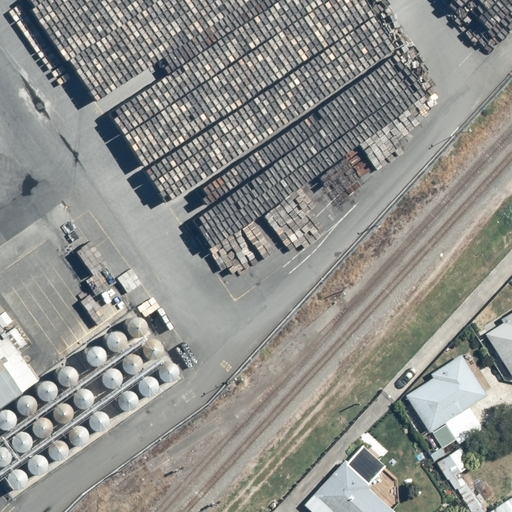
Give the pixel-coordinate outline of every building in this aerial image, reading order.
[(507,321),(488,334),(511,370),(511,312),(504,318),(507,321)] [(0,328),(0,406),(37,381),(0,328)] [(435,378),(410,395),(445,448),(458,438),(446,421),(489,392),(464,353),(432,373),(435,378)] [(471,464),(459,446),(436,462),(447,480),(471,464)] [(376,485),(346,459),(307,505),(314,511),(393,511),(396,509),(373,489),(376,485)] [(480,504),(458,473),(447,480),(470,511),(480,504)] [(511,511),(511,497),(490,511),(511,511)]
